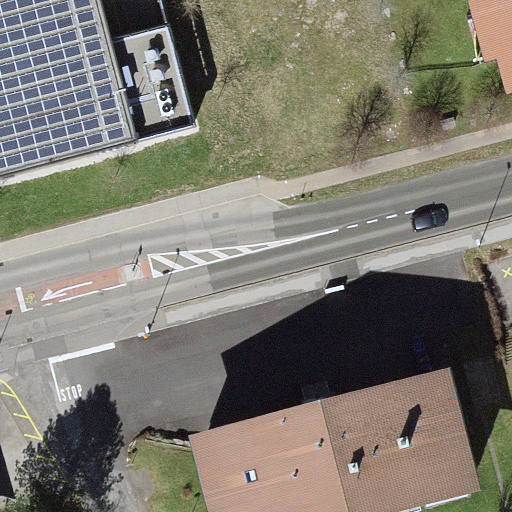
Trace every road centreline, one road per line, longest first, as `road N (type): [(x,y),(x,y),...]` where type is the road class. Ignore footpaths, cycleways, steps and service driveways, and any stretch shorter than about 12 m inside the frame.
road 1 (secondary): [(39,307),(511,184)]
road 2 (residential): [(39,307),(75,430),(121,511)]
